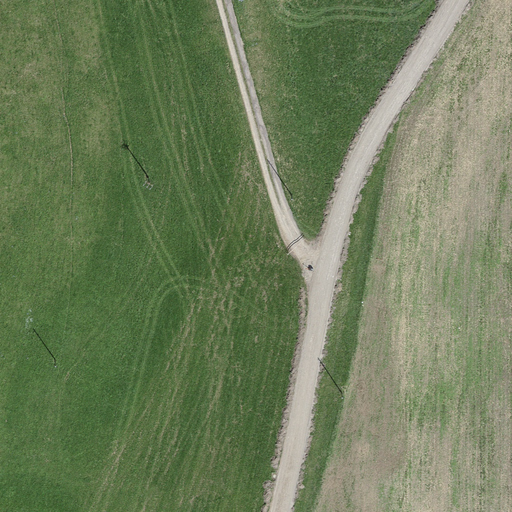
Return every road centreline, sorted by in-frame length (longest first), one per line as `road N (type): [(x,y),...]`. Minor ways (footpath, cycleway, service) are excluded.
road 1 (unclassified): [(271,511),(324,279),(360,163),(463,0)]
road 2 (track): [(221,0),(284,235),(324,279)]
